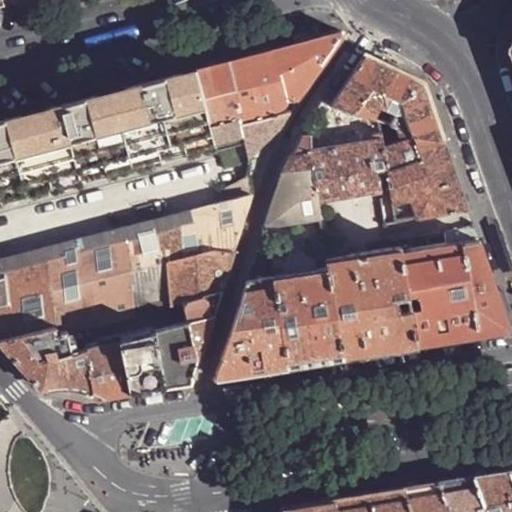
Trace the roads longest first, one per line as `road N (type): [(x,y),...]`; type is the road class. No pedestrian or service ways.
road 1 (residential): [(357,31),(277,147),(198,401)]
road 2 (tertiary): [(511,349),(198,401)]
road 3 (secondary): [(236,491),(511,447)]
road 4 (tertiary): [(210,0),(34,47)]
road 5 (secondary): [(87,465),(153,497),(236,491)]
road 6 (tertiary): [(511,189),(459,56)]
road 7 (tertiary): [(198,401),(116,423),(87,465)]
road 8 (secondary): [(0,369),(87,465)]
